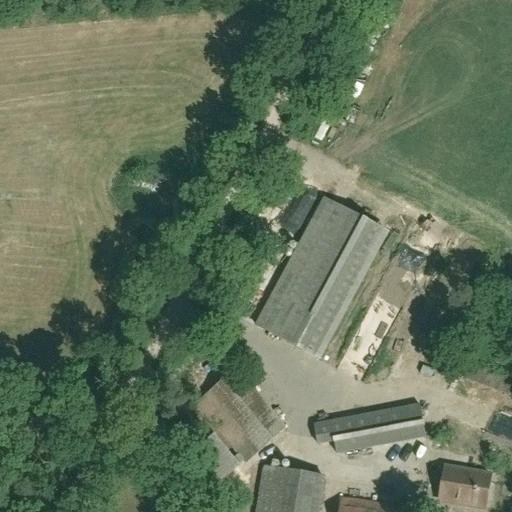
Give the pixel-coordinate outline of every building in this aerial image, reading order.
[(387,236),(323,202),(255,328),(319,362),(387,236)] [(329,369),(343,374),(351,352),(337,347),(329,369)] [(238,373),(212,395),(198,406),(247,465),(286,431),(238,373)] [(418,407),(313,427),(317,446),(334,443),(336,456),(424,439),(418,407)] [(222,437),(204,450),(227,481),(245,468),(222,437)] [(445,469),(439,503),(484,511),(490,477),(445,469)] [(257,511),(318,511),(324,480),(264,470),(257,511)] [(412,511),(413,511),(342,500),(340,511),(412,511)]
